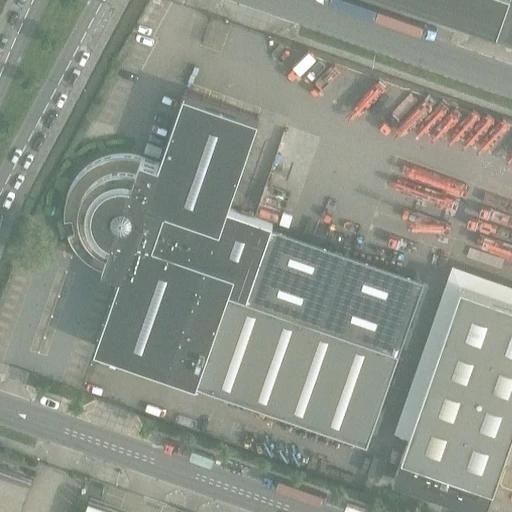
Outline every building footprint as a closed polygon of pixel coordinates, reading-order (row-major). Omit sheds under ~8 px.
[(511,0),(402,0),(498,33),(509,0),(511,0)] [(248,297),(273,224),(228,208),(259,118),(185,92),(164,150),(159,164),(142,158),(135,156),(129,155),(123,155),(116,156),(110,157),(104,159),(98,161),(92,164),(87,168),(82,172),(78,177),(74,182),(71,188),(68,194),(66,200),(65,206),(65,213),(65,219),(57,220),(59,228),(61,237),(68,235),(71,240),(73,245),(77,249),(80,253),(84,257),(88,261),(93,264),(96,266),(98,267),(103,269),(121,275),(96,348),(361,440),(393,348),(248,297)] [(483,511),(485,511),(511,436),(511,300),(462,283),(394,481),(483,511)] [(374,456),(368,474),(381,478),(387,461),(374,456)] [(20,511),(32,480),(0,468),(0,511),(20,511)] [(125,511),(89,500),(85,511),(125,511)]
